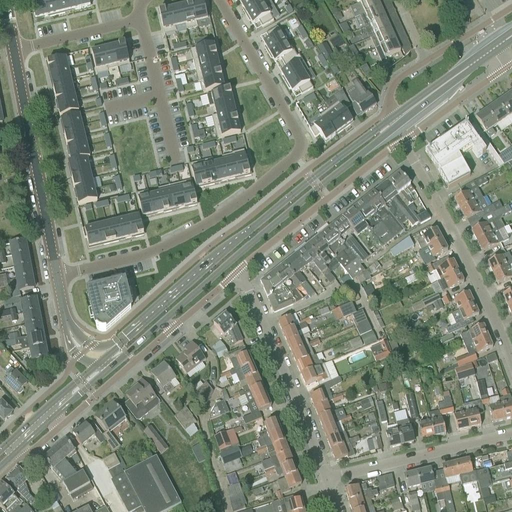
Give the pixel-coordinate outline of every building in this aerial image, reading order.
[(26,0),(30,15),(33,14),(35,20),(46,17),(42,0),(26,0)] [(42,0),(46,17),(49,17),(49,18),(57,16),(53,0),(42,0)] [(53,0),(57,16),(64,14),(64,13),(67,12),(64,0),(53,0)] [(64,0),(67,12),(77,10),(78,10),(75,0),(64,0)] [(75,0),(78,10),(77,10),(78,11),(90,8),(87,0),(75,0)] [(245,0),(247,3),(241,6),(243,10),(242,11),(246,17),(264,6),(268,4),(266,0),(245,0)] [(380,8),(376,0),(369,0),(360,4),(365,15),(380,8)] [(191,4),(191,5),(195,23),(196,23),(209,20),(207,11),(205,12),(203,2),(202,2),(191,4)] [(183,6),(180,7),(185,26),(184,26),(186,31),(197,28),(196,23),(195,23),(191,5),(191,4),(191,3),(183,5),(183,6)] [(264,6),(246,17),(249,22),(250,22),(252,26),(258,22),(262,28),(273,21),(264,6)] [(180,7),(170,10),(174,28),(175,28),(184,26),(185,26),(180,7)] [(380,8),(365,15),(360,17),(365,28),(385,19),(380,8)] [(167,9),(158,12),(160,18),(164,36),(176,33),(175,28),(174,28),(170,10),(167,10),(167,9)] [(365,28),(364,29),(369,40),(370,39),(390,30),(385,19),(365,28)] [(269,41),(263,44),(265,48),(264,49),(268,54),(286,44),(286,43),(277,28),(266,35),(269,41)] [(390,30),(370,39),(375,50),(395,41),(390,30)] [(344,46),(339,37),(329,42),(334,52),(344,46)] [(400,52),(395,41),(375,50),(382,67),(387,65),(385,59),(400,52)] [(286,44),(268,54),(271,60),(272,60),(274,64),(280,60),(283,65),(297,58),(297,57),(288,42),(286,43),(286,44)] [(115,47),(112,48),(117,68),(129,66),(124,44),(115,46),(115,47)] [(213,45),(190,51),(192,62),(216,56),(216,57),(217,57),(215,49),(214,49),(213,46),(213,45)] [(317,48),(325,63),(328,61),(320,47),(317,48)] [(358,57),(353,47),(348,49),(354,59),(358,57)] [(112,48),(102,50),(107,71),(117,68),(112,48)] [(102,50),(91,53),(97,76),(108,73),(107,71),(102,50)] [(216,56),(192,62),(195,73),(218,67),(218,66),(217,61),(216,57),(216,56)] [(286,71),(280,74),(283,78),(282,79),(285,85),(303,74),(304,74),(308,72),(299,56),(297,57),(297,58),(283,65),(286,71)] [(65,59),(46,64),(48,72),(49,72),(49,75),(68,71),(65,59)] [(218,67),(195,73),(198,84),(200,83),(221,78),(222,78),(220,70),(219,70),(218,67)] [(68,71),(49,75),(52,86),(70,81),(68,71)] [(364,76),(367,81),(372,78),(370,73),(364,76)] [(303,74),(285,85),(288,90),(289,90),(292,94),(298,90),(301,96),(312,89),(304,74),(303,74)] [(221,78),(200,83),(203,94),(224,89),(222,83),(221,78)] [(70,81),(52,86),(53,90),(54,96),(73,92),(70,81)] [(352,85),(354,88),(346,94),(352,105),(354,103),(362,116),(376,107),(358,81),(352,85)] [(230,90),(206,96),(209,108),(214,107),(213,107),(232,102),(231,99),(232,99),(230,90)] [(73,92),(54,96),(55,102),(56,102),(57,107),(75,102),(73,92)] [(511,115),(511,102),(508,96),(497,104),(508,119),(511,115)] [(75,102),(57,107),(60,118),(78,113),(75,102)] [(232,102),(213,107),(214,107),(216,117),(235,113),(234,112),(233,107),(232,102)] [(338,104),(329,110),(344,130),(350,126),(349,125),(352,123),(338,104)] [(497,104),(486,111),(497,126),(508,119),(497,104)] [(329,110),(320,117),(323,121),(334,136),(335,136),(337,134),(337,135),(344,130),(329,110)] [(486,111),(475,119),(486,134),(497,126),(486,111)] [(216,117),(211,118),(214,129),(237,123),(237,124),(238,123),(236,115),(235,116),(235,113),(216,117)] [(79,116),(60,120),(63,131),(82,127),(79,116)] [(323,121),(310,130),(314,139),(319,136),(325,144),(335,136),(334,136),(323,121)] [(237,123),(214,129),(217,140),(240,134),(238,128),(237,124),(237,123)] [(474,124),(468,128),(478,143),(480,142),(487,152),(498,167),(499,169),(503,166),(502,164),(497,158),(474,124)] [(468,128),(466,125),(424,154),(437,172),(478,143),(468,128)] [(82,127),(63,131),(64,136),(65,142),(84,137),(82,127)] [(84,137),(65,142),(66,148),(67,148),(68,152),(87,148),(84,137)] [(485,153),(480,146),(471,151),(477,159),(485,153)] [(87,148),(68,152),(70,163),(71,163),(86,159),(86,160),(89,159),(87,148)] [(511,150),(511,149),(497,158),(502,164),(503,166),(508,164),(511,162),(511,163),(511,150)] [(244,152),(231,155),(232,156),(232,155),(238,179),(244,177),(244,178),(251,177),(249,170),(248,171),(247,165),(244,152)] [(232,156),(221,158),(222,160),(227,181),(234,180),(238,179),(232,155),(232,156)] [(70,163),(68,163),(70,174),(89,170),(86,160),(86,159),(71,163),(70,163)] [(212,160),(201,163),(206,187),(214,185),(217,184),(212,163),(212,160)] [(212,163),(217,184),(221,183),(227,181),(222,160),(212,163)] [(201,163),(190,166),(195,189),(196,189),(199,188),(199,189),(206,187),(201,163)] [(439,175),(443,183),(447,190),(469,178),(461,163),(439,175)] [(89,170),(70,174),(71,179),(72,185),(91,180),(89,170)] [(399,174),(387,184),(407,209),(412,204),(407,197),(414,192),(399,174)] [(468,186),(471,191),(454,201),(460,211),(482,199),(477,190),(487,185),(483,178),(468,186)] [(91,180),(72,185),(74,191),(75,195),(94,191),(91,180)] [(191,182),(179,185),(184,208),(188,207),(188,208),(196,206),(195,200),(191,182)] [(387,184),(373,194),(400,227),(404,224),(407,222),(412,228),(418,223),(414,219),(409,212),(407,209),(387,184)] [(179,185),(168,187),(174,211),(178,210),(184,208),(179,185)] [(168,187),(157,190),(159,195),(163,213),(163,214),(171,212),(171,211),(174,211),(168,187)] [(94,191),(75,195),(78,206),(97,202),(94,191)] [(148,192),(136,195),(142,218),(153,216),(148,197),(149,197),(148,192)] [(373,194),(363,202),(393,240),(397,237),(404,232),(400,227),(373,194)] [(149,197),(148,197),(153,216),(157,215),(163,213),(159,195),(149,197)] [(482,199),(460,211),(465,222),(483,212),(486,218),(488,216),(492,214),(502,209),(499,203),(487,209),(487,208),(482,199)] [(363,202),(352,211),(379,244),(382,249),(393,240),(363,202)] [(488,216),(491,222),(510,213),(507,207),(502,210),(502,209),(492,214),(488,216)] [(352,211),(342,219),(354,235),(368,253),(372,249),(379,244),(352,211)] [(426,213),(414,219),(418,223),(420,226),(430,220),(426,213)] [(138,217),(127,220),(131,238),(135,238),(135,239),(143,237),(138,217)] [(342,219),(330,229),(356,261),(360,266),(368,259),(351,238),(354,235),(342,219)] [(127,220),(116,222),(121,241),(131,238),(127,220)] [(116,222),(106,225),(111,244),(118,243),(118,242),(121,241),(116,222)] [(491,222),(471,232),(476,243),(497,233),(491,222)] [(106,225),(95,227),(100,246),(103,245),(103,246),(111,244),(106,225)] [(95,227),(82,231),(84,239),(86,239),(88,249),(100,246),(95,227)] [(330,229),(318,238),(335,260),(340,266),(348,277),(348,276),(352,281),(356,278),(364,273),(359,266),(360,266),(356,261),(330,229)] [(503,229),(497,233),(476,243),(482,254),(509,240),(503,229)] [(427,235),(419,240),(419,241),(416,242),(422,252),(427,249),(441,241),(436,231),(427,235)] [(318,238),(307,247),(326,272),(328,275),(340,266),(335,260),(318,238)] [(408,239),(389,252),(393,259),(413,248),(408,239)] [(441,241),(427,249),(433,259),(447,252),(441,241)] [(24,242),(9,245),(12,257),(26,254),(24,242)] [(307,247),(295,256),(305,268),(306,269),(308,267),(311,271),(315,268),(321,276),(322,275),(326,272),(307,247)] [(29,266),(26,254),(12,257),(14,269),(29,266)] [(508,254),(502,257),(487,264),(492,275),(507,268),(511,266),(511,259),(510,259),(508,254)] [(295,256),(283,265),(300,287),(308,296),(309,298),(314,294),(298,274),(305,268),(295,256)] [(432,266),(429,260),(411,269),(414,274),(426,268),(427,269),(432,266)] [(430,275),(432,274),(437,284),(440,282),(458,273),(452,262),(438,269),(436,264),(432,266),(427,269),(430,275)] [(366,271),(364,273),(356,278),(360,286),(370,280),(369,277),(380,269),(376,263),(366,271)] [(283,265),(272,274),(282,287),(282,286),(296,304),(303,300),(296,291),(300,287),(283,265)] [(31,278),(29,266),(14,269),(16,281),(31,278)] [(511,278),(507,268),(492,275),(497,286),(511,279),(511,278)] [(326,272),(322,275),(330,285),(334,282),(328,275),(326,272)] [(458,273),(440,282),(437,284),(442,294),(463,284),(458,273)] [(282,287),(272,274),(260,284),(274,314),(292,306),(296,304),(282,286),(282,287)] [(417,278),(415,275),(396,284),(397,288),(417,278)] [(344,280),(342,281),(345,286),(352,281),(348,276),(348,277),(344,280)] [(16,281),(9,282),(11,294),(33,290),(31,278),(16,281)] [(0,289),(0,290),(5,289),(10,288),(9,282),(4,283),(0,283),(0,289)] [(88,292),(87,292),(91,312),(93,321),(95,329),(98,332),(101,333),(105,332),(115,323),(130,310),(130,309),(130,307),(129,307),(128,304),(128,303),(126,294),(124,283),(122,283),(115,285),(112,286),(99,289),(88,292)] [(374,295),(369,286),(362,290),(367,299),(374,295)] [(511,292),(502,297),(507,308),(511,305),(511,292)] [(473,305),(468,294),(453,301),(458,312),(473,305)] [(437,295),(421,303),(415,306),(418,312),(440,301),(437,295)] [(18,298),(4,301),(5,307),(19,304),(18,298)] [(445,306),(451,304),(448,298),(442,300),(445,306)] [(35,300),(20,303),(23,315),(37,312),(35,300)] [(440,302),(433,305),(435,310),(437,313),(443,310),(442,307),(440,302)] [(339,310),(343,320),(350,316),(350,317),(356,314),(351,304),(339,310)] [(473,305),(458,312),(451,316),(455,326),(445,331),(448,336),(465,328),(463,323),(478,316),(473,305)] [(329,314),(327,309),(318,312),(320,317),(329,314)] [(40,324),(37,312),(23,315),(25,326),(40,324)] [(356,314),(350,317),(355,327),(366,322),(362,312),(356,314)] [(234,346),(242,342),(235,327),(225,315),(213,325),(223,338),(229,333),(234,346)] [(282,334),(294,329),(290,318),(277,323),(282,334)] [(371,332),(366,322),(355,327),(359,338),(371,332)] [(40,324),(25,326),(27,338),(42,335),(40,324)] [(294,329),(282,334),(287,345),(299,339),(297,334),(307,330),(306,326),(301,328),(300,326),(294,329)] [(483,327),(468,333),(460,337),(464,348),(473,344),(487,338),(483,327)] [(376,342),(372,333),(360,338),(364,347),(376,342)] [(19,340),(14,341),(15,348),(29,345),(30,350),(44,347),(42,335),(27,338),(19,340)] [(308,335),(299,339),(287,345),(291,355),(309,347),(310,350),(315,348),(313,343),(308,345),(306,340),(310,339),(308,335)] [(451,335),(440,340),(441,344),(453,340),(451,335)] [(362,347),(358,338),(353,341),(357,349),(362,347)] [(487,338),(473,344),(477,355),(492,349),(487,338)] [(389,345),(392,353),(398,351),(394,342),(389,345)] [(186,353),(182,356),(184,358),(177,364),(186,376),(205,361),(192,344),(184,350),(186,353)] [(379,347),(380,349),(370,353),(375,364),(392,357),(386,344),(379,347)] [(47,359),(44,347),(30,350),(32,362),(47,359)] [(313,358),(310,350),(309,347),(291,355),(296,366),(313,358)] [(214,352),(218,361),(228,356),(224,348),(214,352)] [(468,356),(455,361),(455,362),(457,366),(458,369),(476,361),(474,357),(473,354),(468,356)] [(248,355),(236,360),(230,363),(234,371),(235,373),(252,366),(248,355)] [(487,366),(497,362),(494,355),(485,359),(487,366)] [(315,357),(313,358),(296,366),(300,376),(322,367),(320,362),(318,363),(315,357)] [(170,384),(175,380),(163,366),(151,376),(159,387),(158,387),(165,397),(174,390),(170,384)] [(234,371),(229,373),(231,378),(236,376),(239,384),(245,381),(257,376),(252,366),(235,373),(234,371)] [(300,376),(305,387),(317,382),(318,385),(329,380),(324,366),(322,367),(300,376)] [(457,383),(474,378),(471,366),(454,371),(457,383)] [(10,378),(5,384),(16,395),(17,394),(20,395),(23,391),(22,389),(27,385),(11,370),(6,375),(10,378)] [(245,381),(247,387),(242,390),(243,392),(244,394),(261,387),(257,376),(245,381)] [(320,394),(310,398),(314,409),(326,404),(332,402),(333,404),(338,402),(336,397),(331,399),(328,391),(341,384),(339,379),(317,388),(320,394)] [(126,397),(129,402),(124,406),(136,421),(139,421),(147,415),(147,412),(145,409),(155,401),(151,396),(152,395),(141,381),(134,387),(136,389),(126,397)] [(487,399),(483,382),(476,384),(481,406),(489,404),(487,399)] [(193,394),(205,408),(213,393),(206,384),(193,394)] [(385,385),(377,387),(379,394),(387,393),(385,385)] [(244,394),(243,392),(238,394),(240,399),(244,397),(248,405),(266,397),(261,387),(244,394)] [(511,419),(511,403),(507,391),(501,393),(503,399),(504,399),(505,404),(500,406),(504,421),(511,419)] [(411,423),(418,421),(412,395),(405,397),(411,423)] [(266,397),(248,405),(252,416),(242,420),(245,427),(261,420),(258,413),(271,408),(266,397)] [(453,413),(449,398),(443,399),(444,404),(446,414),(453,413)] [(367,401),(360,404),(363,412),(371,409),(370,408),(367,401)] [(12,414),(1,403),(0,403),(0,419),(3,422),(12,414)] [(107,433),(124,419),(112,404),(95,418),(107,433)] [(326,404),(314,409),(318,420),(330,415),(326,404)] [(438,412),(428,415),(430,423),(433,439),(445,436),(441,420),(440,416),(446,414),(444,404),(443,404),(437,406),(438,412)] [(220,417),(215,406),(209,417),(210,422),(220,417)] [(504,421),(500,406),(488,409),(492,424),(504,421)] [(382,407),(377,408),(381,425),(387,423),(383,407),(382,407)] [(192,418),(185,409),(174,418),(185,433),(196,424),(192,418)] [(337,412),(330,415),(318,420),(322,430),(335,425),(334,425),(341,423),(340,420),(337,412)] [(393,414),(394,422),(405,421),(404,412),(393,414)] [(477,412),(465,414),(469,430),(480,427),(477,412)] [(469,430),(465,414),(453,417),(457,433),(469,430)] [(372,415),(367,417),(369,423),(375,421),(372,415)] [(264,426),(266,432),(258,436),(260,440),(280,432),(276,421),(264,426)] [(413,444),(408,421),(396,424),(398,432),(401,446),(413,444)] [(433,439),(430,423),(418,425),(422,441),(433,439)] [(85,425),(72,436),(76,440),(75,441),(81,448),(94,438),(100,446),(105,442),(106,442),(93,425),(88,429),(85,425)] [(322,430),(326,441),(339,436),(335,427),(335,425),(322,430)] [(150,428),(143,434),(161,456),(168,450),(150,428)] [(257,442),(260,450),(256,451),(257,456),(263,454),(261,449),(266,447),(267,450),(284,443),(280,432),(260,440),(257,442)] [(401,446),(398,432),(386,435),(389,449),(401,446)] [(219,452),(231,448),(225,434),(214,439),(219,452)] [(339,436),(326,441),(331,452),(349,445),(350,447),(354,445),(355,445),(353,440),(348,442),(345,434),(339,436)] [(374,452),(382,450),(378,435),(370,436),(374,452)] [(106,442),(105,442),(112,455),(120,448),(111,437),(106,442)] [(63,484),(62,485),(69,497),(72,502),(92,491),(89,485),(82,473),(79,475),(67,462),(76,454),(65,441),(42,461),(63,484)] [(288,453),(284,443),(267,450),(266,447),(261,449),(263,454),(267,452),(270,460),(276,458),(288,453)] [(201,445),(191,450),(198,465),(205,462),(201,445)] [(349,445),(331,452),(335,463),(347,458),(347,460),(354,457),(352,450),(354,449),(355,447),(354,445),(350,447),(349,445)] [(219,456),(222,467),(239,460),(242,459),(238,448),(219,456)] [(276,458),(270,460),(274,469),(274,471),(280,469),(292,464),(288,453),(276,458)] [(156,459),(124,475),(114,456),(102,462),(113,481),(111,482),(126,511),(132,511),(141,508),(142,511),(166,511),(180,505),(156,459)] [(242,469),(239,460),(222,467),(226,475),(242,469)] [(468,461),(455,464),(458,477),(471,474),(468,461)] [(511,463),(503,466),(505,472),(511,469),(511,463)] [(292,464),(280,469),(274,471),(274,469),(268,471),(270,476),(275,474),(276,477),(283,475),(284,480),(297,475),(292,464)] [(446,486),(440,487),(444,501),(446,511),(453,511),(449,493),(448,486),(460,484),(458,477),(455,464),(442,467),(444,477),(445,480),(446,486)] [(28,480),(17,469),(5,481),(30,507),(35,503),(29,496),(25,484),(28,480)] [(433,483),(430,470),(417,473),(420,486),(433,483)] [(487,470),(475,473),(476,479),(480,491),(491,488),(487,470)] [(417,473),(403,477),(407,490),(420,486),(417,473)] [(229,489),(238,485),(234,474),(225,477),(229,489)] [(297,475),(284,480),(276,483),(280,493),(276,494),(278,499),(278,501),(283,500),(281,496),(290,492),(289,490),(301,486),(297,475)] [(394,489),(392,480),(391,476),(383,478),(386,491),(394,489)] [(1,485),(0,485),(0,507),(4,511),(14,511),(21,506),(1,485)] [(238,485),(229,489),(226,490),(229,501),(242,496),(238,485)] [(371,494),(371,491),(366,492),(364,486),(345,492),(348,503),(367,497),(368,500),(373,498),(371,494)] [(444,501),(440,487),(434,489),(438,503),(444,501)] [(261,489),(253,492),(253,495),(254,497),(257,498),(259,496),(259,495),(263,494),(261,489)] [(415,494),(408,495),(409,502),(408,502),(410,508),(411,508),(411,511),(418,511),(419,511),(415,494)] [(94,511),(103,509),(99,495),(90,497),(94,511)] [(52,511),(58,508),(51,496),(46,499),(52,511)] [(242,496),(229,501),(231,511),(238,511),(245,510),(243,506),(246,505),(242,496)] [(373,501),(373,498),(368,500),(367,497),(348,503),(350,511),(358,511),(372,508),(370,502),(373,501)] [(482,500),(484,506),(495,503),(494,497),(482,500)] [(283,501),(283,500),(278,501),(278,502),(280,511),(303,511),(301,501),(285,505),(283,501)] [(390,502),(393,509),(400,507),(398,500),(390,502)]
